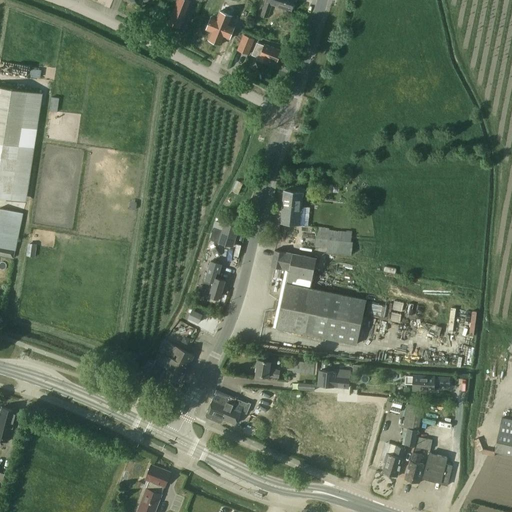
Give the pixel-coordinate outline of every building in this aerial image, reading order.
[(177,0),(168,23),(180,28),(191,1),(189,0),(177,0)] [(244,0),(239,16),(247,18),(253,0),(244,0)] [(265,0),(265,3),(261,16),(267,18),(272,5),(291,11),(295,0),(265,0)] [(229,38),(234,26),(229,23),(232,16),(220,11),(217,19),(212,17),(207,30),(212,32),(209,39),(221,44),(224,36),(229,38)] [(237,50),(248,55),(254,40),(243,35),(237,50)] [(268,59),(276,63),(281,51),(264,45),(264,46),(256,43),(251,55),(259,58),(259,59),(267,63),(268,59)] [(0,198),(26,202),(42,94),(0,87),(0,198)] [(280,224),(308,226),(310,208),(301,208),(302,193),(283,191),(280,224)] [(0,255),(13,259),(22,214),(0,208),(0,255)] [(213,227),(209,240),(232,247),(238,227),(224,223),(222,230),(213,227)] [(337,233),(316,231),(315,247),(326,248),(326,253),(350,255),(351,242),(352,232),(337,231),(337,233)] [(28,243),(26,256),(34,257),(36,245),(28,243)] [(276,328),(356,345),(366,300),(310,289),(316,259),(274,250),(271,267),(289,271),(276,328)] [(210,292),(220,295),(225,281),(215,278),(217,272),(219,273),(222,264),(210,261),(204,280),(213,283),(210,292)] [(385,316),(386,305),(367,303),(366,315),(385,316)] [(188,319),(198,324),(203,315),(192,310),(188,319)] [(163,375),(180,383),(193,356),(166,343),(162,351),(173,356),(163,375)] [(268,377),(279,378),(280,371),(269,369),(270,363),(258,361),(256,375),(268,377)] [(294,373),(313,375),(315,361),(309,361),(309,363),(295,361),(294,373)] [(141,375),(147,379),(154,365),(147,362),(141,375)] [(354,365),(354,373),(364,374),(364,366),(354,365)] [(333,387),(348,388),(350,372),(335,370),(335,373),(320,371),(319,385),(333,387)] [(412,391),(434,392),(435,385),(443,385),(444,378),(413,376),(412,391)] [(207,412),(206,415),(207,418),(220,423),(222,422),(223,419),(236,424),(241,412),(246,414),(249,409),(251,404),(248,403),(232,397),(216,390),(214,394),(207,412)] [(392,399),(390,411),(400,413),(402,401),(392,399)] [(404,444),(430,450),(433,440),(417,436),(423,407),(407,404),(402,428),(403,428),(402,436),(406,437),(404,444)] [(0,440),(7,442),(11,428),(12,428),(16,411),(2,407),(0,413),(0,440)] [(511,419),(502,418),(494,451),(511,455),(511,419)] [(382,472),(397,477),(403,458),(401,458),(404,448),(389,444),(384,462),(385,463),(382,472)] [(404,479),(419,483),(424,464),(420,463),(422,455),(412,452),(410,460),(404,479)] [(440,484),(447,486),(452,466),(445,464),(447,458),(430,453),(423,478),(440,483),(440,484)] [(136,511),(155,511),(162,494),(161,494),(164,486),(165,486),(170,472),(151,464),(145,479),(149,480),(136,511)]
